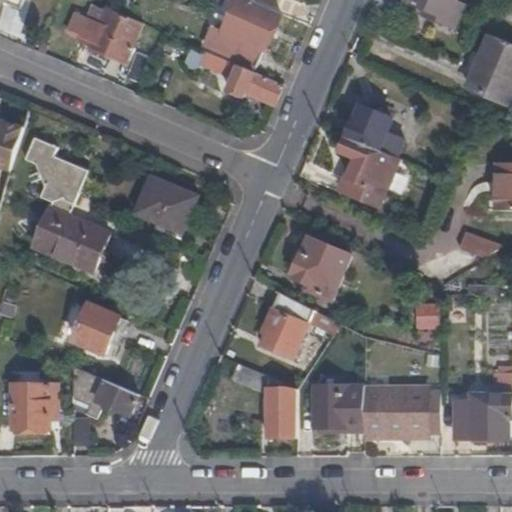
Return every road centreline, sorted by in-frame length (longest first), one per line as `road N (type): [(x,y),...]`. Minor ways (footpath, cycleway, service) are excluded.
road 1 (residential): [(511,482),(142,482)]
road 2 (residential): [(270,180),(142,482)]
road 3 (residential): [(0,70),(270,180)]
road 4 (residential): [(346,0),(270,180)]
road 5 (residential): [(142,482),(0,482)]
